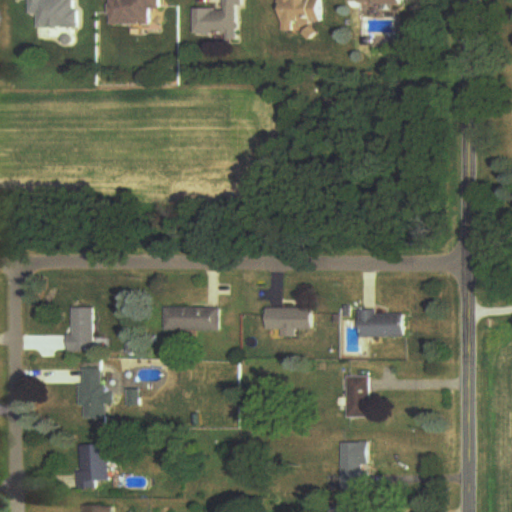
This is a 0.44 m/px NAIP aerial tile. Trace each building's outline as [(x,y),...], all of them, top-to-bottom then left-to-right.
[(33,0),(34,16),(43,17),(42,29),(82,30),(83,0),(33,0)] [(114,0),(115,26),(155,26),(155,11),(165,11),(165,0),(114,0)] [(231,36),(231,42),(242,42),(242,10),(250,10),(249,0),(229,0),(229,11),(199,11),(199,36),(231,36)] [(286,0),(286,34),(298,34),(298,25),(327,26),(326,0),(286,0)] [(100,309),(75,309),(75,353),(100,353),(100,309)] [(225,332),(225,309),(168,309),(168,332),(225,332)] [(287,339),(301,339),(301,331),(318,331),(318,309),(272,309),(272,331),(287,331),(287,339)] [(365,314),(365,338),(412,338),(412,314),(365,314)] [(86,369),(86,409),(118,410),(118,386),(108,385),(108,370),(86,369)] [(351,378),(351,419),(374,419),(374,378),(351,378)] [(374,465),(374,444),(349,444),(349,484),(366,484),(366,465),(374,465)] [(103,490),(103,484),(115,483),(114,445),(83,446),(85,490),(103,490)]
